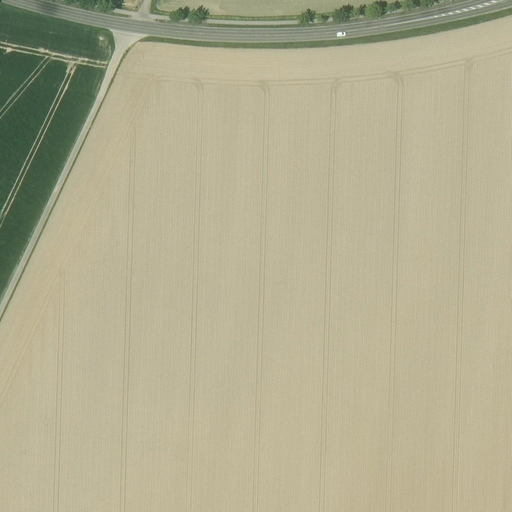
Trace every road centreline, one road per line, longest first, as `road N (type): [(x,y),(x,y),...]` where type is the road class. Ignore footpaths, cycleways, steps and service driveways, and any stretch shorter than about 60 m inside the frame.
road 1 (tertiary): [(24,0),(131,24),(256,35),(366,27),(501,0)]
road 2 (track): [(145,0),(0,308)]
